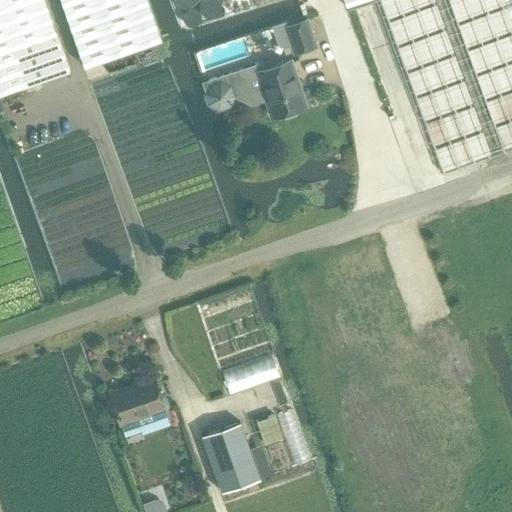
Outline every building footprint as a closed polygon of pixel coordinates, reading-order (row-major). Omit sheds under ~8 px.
[(43,0),(0,0),(0,94),(68,71),(43,0)] [(57,0),(82,69),(158,41),(143,0),(57,0)] [(314,45),(305,19),(284,26),(293,52),(314,45)] [(233,97),(260,88),(270,117),(279,114),(284,116),(292,114),(295,108),(300,107),(291,78),(295,77),(289,60),(263,69),(260,63),(201,82),(209,104),(218,109),(229,105),(233,97)] [(107,392),(117,422),(162,407),(152,377),(107,392)] [(283,438),(275,414),(255,421),(263,445),(283,438)] [(238,421),(200,434),(220,491),(258,477),(271,473),(261,445),(249,450),(238,421)]
